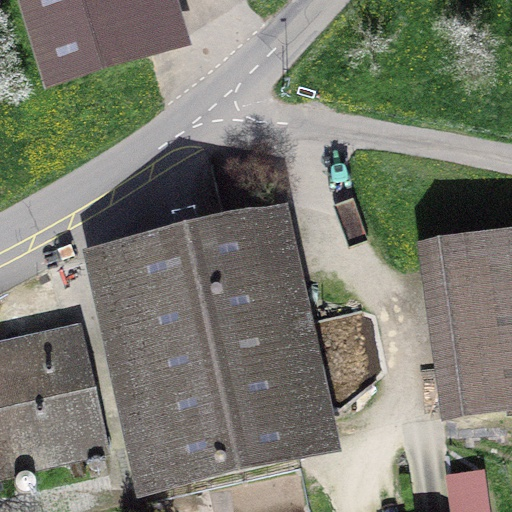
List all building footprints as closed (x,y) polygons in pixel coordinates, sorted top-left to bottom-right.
[(34,0),(59,83),(153,56),(136,0),(34,0)] [(271,228),(82,269),(135,508),(324,466),(271,228)] [(511,246),(408,261),(431,438),(511,427),(511,246)] [(0,488),(99,471),(76,344),(0,357),(0,488)] [(479,511),(477,488),(441,492),(443,511),(479,511)]
